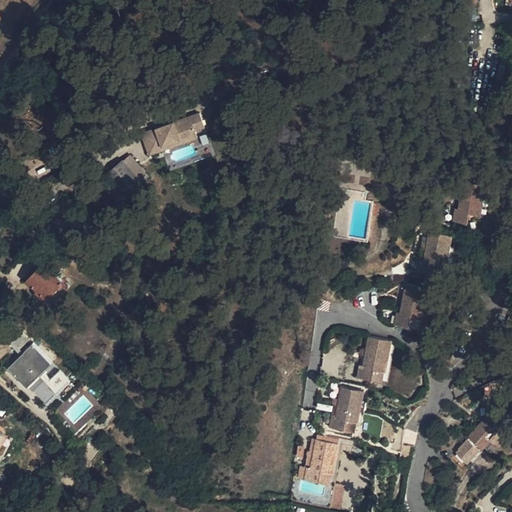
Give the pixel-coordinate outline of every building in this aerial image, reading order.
[(145,141),(150,155),(198,138),(195,131),(206,127),(201,114),(157,130),(159,136),(145,141)] [(143,135),(145,141),(159,136),(157,130),(143,135)] [(125,163),(142,182),(148,176),(144,172),(131,157),(125,163)] [(123,160),(102,179),(121,201),(143,182),(142,182),(125,163),(123,160)] [(386,180),(385,187),(402,191),(405,176),(396,174),(395,181),(386,180)] [(456,210),(454,222),(467,225),(469,216),(480,218),(486,185),(466,181),(460,211),(456,210)] [(489,186),(486,185),(480,218),(478,227),(482,228),(489,186)] [(83,219),(66,198),(37,221),(54,242),(83,219)] [(467,225),(478,227),(480,218),(469,216),(467,225)] [(416,273),(429,276),(431,266),(443,269),(449,237),(427,232),(421,260),(418,260),(416,273)] [(443,269),(441,278),(445,279),(453,237),(449,237),(443,269)] [(47,265),(55,272),(62,265),(60,263),(53,258),(47,265)] [(44,262),(28,279),(48,299),(53,303),(68,286),(64,282),(65,281),(55,272),(47,265),(44,262)] [(431,266),(429,276),(441,278),(443,269),(431,266)] [(392,315),(390,328),(405,331),(406,321),(418,323),(424,291),(402,287),(396,316),(392,315)] [(406,321),(405,331),(416,332),(418,323),(406,321)] [(20,349),(28,342),(17,330),(5,341),(17,353),(20,349)] [(360,370),(357,383),(371,385),(373,375),(385,377),(390,346),(369,342),(364,370),(360,370)] [(20,356),(7,369),(25,389),(37,377),(56,396),(69,384),(58,373),(48,382),(41,374),(50,364),(32,345),(24,353),(20,356)] [(386,388),(394,347),(390,346),(385,377),(383,387),(386,388)] [(373,375),(371,385),(383,387),(385,377),(373,375)] [(353,430),(358,398),(337,395),(332,424),(327,423),(325,436),(340,438),(342,428),(353,430)] [(353,430),(351,440),(354,440),(361,399),(358,398),(353,430)] [(496,402),(487,411),(491,415),(494,418),(501,411),(508,418),(509,416),(496,402)] [(498,439),(511,426),(511,419),(509,416),(508,418),(501,411),(494,418),(502,428),(494,435),(498,439)] [(470,434),(482,447),(490,439),(494,435),(502,428),(494,418),(491,415),(470,434)] [(499,441),(511,429),(511,426),(498,439),(499,441)] [(340,438),(351,440),(353,430),(342,428),(340,438)] [(0,430),(0,460),(12,437),(0,430)] [(465,444),(457,453),(468,463),(476,454),(465,444)] [(305,473),(303,487),(317,490),(319,480),(331,482),(336,452),(313,448),(309,474),(305,473)] [(333,492),(340,452),(336,452),(331,482),(329,492),(333,492)] [(319,480),(317,490),(329,492),(331,482),(319,480)]
